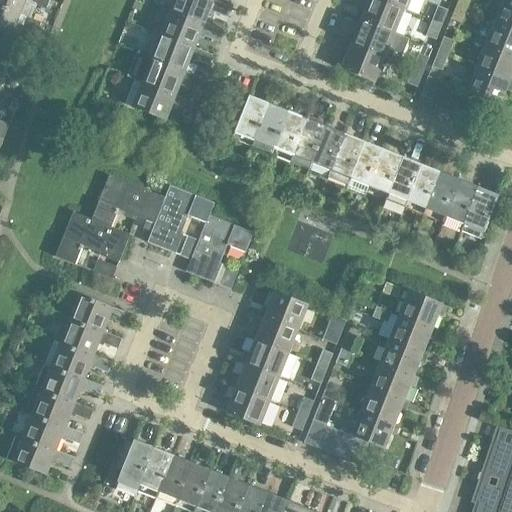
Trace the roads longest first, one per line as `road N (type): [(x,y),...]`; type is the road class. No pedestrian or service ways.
road 1 (residential): [(423,511),(511,255)]
road 2 (residential): [(412,511),(182,420)]
road 3 (residential): [(511,158),(291,78)]
road 4 (residential): [(182,420),(119,398),(158,304),(218,327)]
